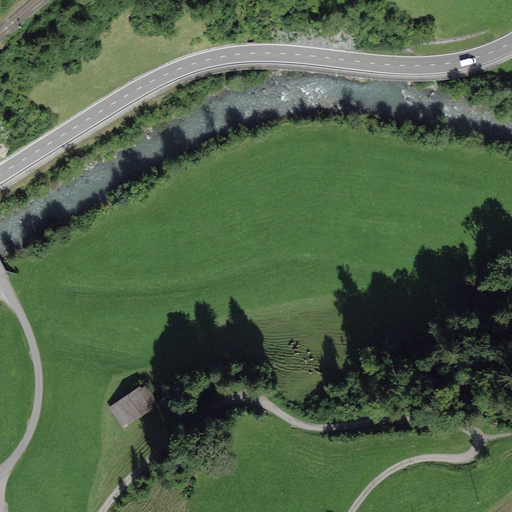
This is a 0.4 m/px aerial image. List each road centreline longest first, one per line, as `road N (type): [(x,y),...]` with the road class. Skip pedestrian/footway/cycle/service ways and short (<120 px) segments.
road 1 (primary): [(511,42),(464,60),(414,65),(267,52),(208,59),(125,95),(0,174)]
road 2 (residential): [(102,511),(201,416),(234,399),(261,400),(319,427),(431,419),(469,428),(479,439)]
road 3 (residential): [(0,471),(34,421),(38,387),(32,344),(0,275)]
